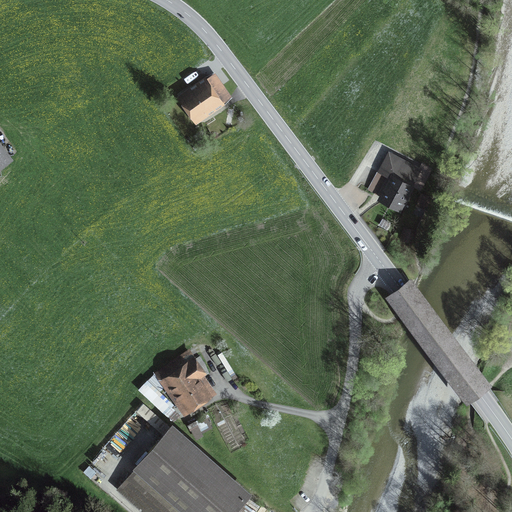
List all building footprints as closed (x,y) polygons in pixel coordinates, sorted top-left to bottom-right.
[(183,98),(197,117),(228,95),(215,75),(206,81),(183,98)] [(0,166),(11,158),(0,144),(0,166)] [(390,183),(383,197),(399,206),(418,169),(403,162),(400,168),(390,163),(385,172),(391,175),(387,182),(390,183)] [(421,193),(416,205),(426,209),(431,197),(421,193)] [(406,228),(402,240),(412,242),(415,231),(406,228)] [(467,402),(487,387),(411,283),(390,299),(467,402)] [(188,350),(147,379),(154,388),(157,395),(171,386),(186,408),(209,392),(198,376),(203,372),(188,350)] [(151,511),(230,511),(246,494),(143,403),(137,410),(164,435),(120,484),(151,511)]
